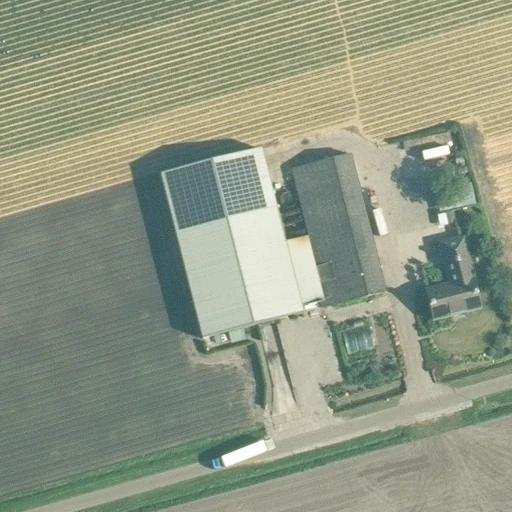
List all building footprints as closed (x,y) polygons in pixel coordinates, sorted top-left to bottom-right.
[(434,166),(465,158),(460,140),(429,148),(434,166)] [(202,340),(257,326),(302,315),(301,309),(325,302),(326,308),(385,293),(350,156),(344,158),(292,171),(309,237),(284,244),(261,150),(160,176),(202,340)] [(407,174),(407,184),(433,183),(433,174),(407,174)] [(446,218),(483,210),(479,189),(442,196),(446,218)] [(463,227),(460,216),(443,222),(447,232),(463,227)] [(464,237),(438,244),(444,265),(446,265),(450,284),(425,290),(433,322),(480,310),(472,280),(474,279),(464,237)] [(352,334),(353,356),(379,355),(378,332),(352,334)] [(511,422),(65,511),(403,511),(476,498),(478,511),(479,511),(511,505),(511,422)]
